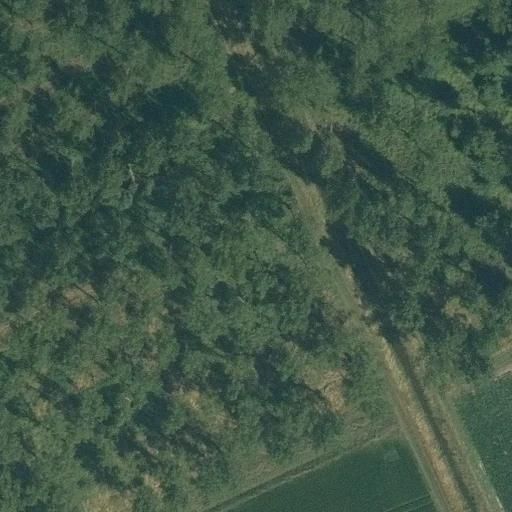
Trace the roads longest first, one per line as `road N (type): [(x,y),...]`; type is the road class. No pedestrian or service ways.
road 1 (track): [(266,111),(445,511)]
road 2 (track): [(266,111),(210,0)]
road 3 (track): [(495,511),(443,401)]
